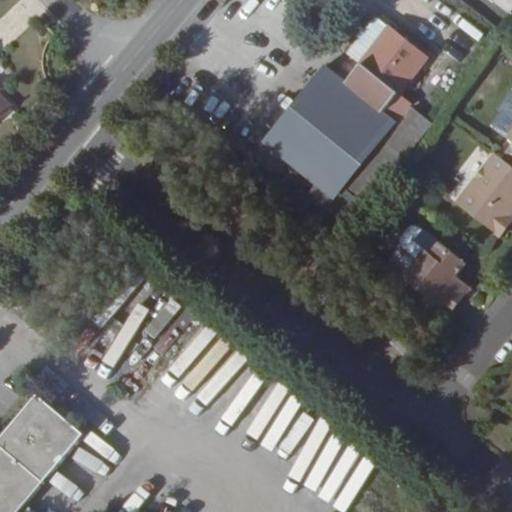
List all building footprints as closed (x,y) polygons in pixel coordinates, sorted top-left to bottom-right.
[(363,63),(347,83),(384,113),(400,93),(430,56),(389,23),(359,60),(363,63)] [(415,103),(400,93),(384,113),(347,83),(325,65),(263,141),(336,200),(345,189),(368,207),(422,137),(401,121),(415,103)] [(0,119),(13,107),(0,92),(0,119)] [(511,217),(510,216),(511,214),(511,165),(496,153),(458,203),(501,237),(511,222),(511,217)] [(433,255),(441,244),(419,227),(414,228),(409,229),(403,236),(403,242),(404,247),(408,250),(404,255),(405,260),(413,267),(427,250),(433,255)] [(450,314),(467,293),(456,284),(460,278),(457,276),(467,263),(441,243),(441,244),(433,255),(427,250),(413,267),(405,278),(450,314)] [(101,333),(144,283),(125,267),(83,318),(101,333)] [(472,287),(460,278),(456,284),(467,293),(472,287)] [(0,511),(20,511),(86,435),(39,395),(0,441),(0,511)]
